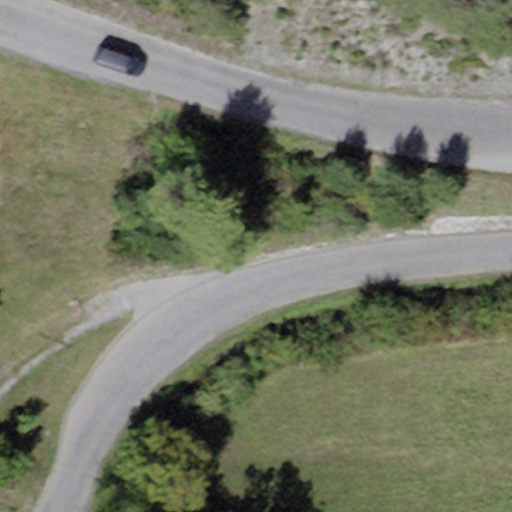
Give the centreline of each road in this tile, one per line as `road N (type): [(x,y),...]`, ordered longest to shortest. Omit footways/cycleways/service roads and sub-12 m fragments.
road 1 (residential): [(511,250),(328,269),(226,298),(154,345),(116,387),(63,511)]
road 2 (residential): [(0,14),(77,43),(362,115),(511,133)]
road 3 (track): [(226,298),(139,301),(102,311),(41,349),(0,388)]
